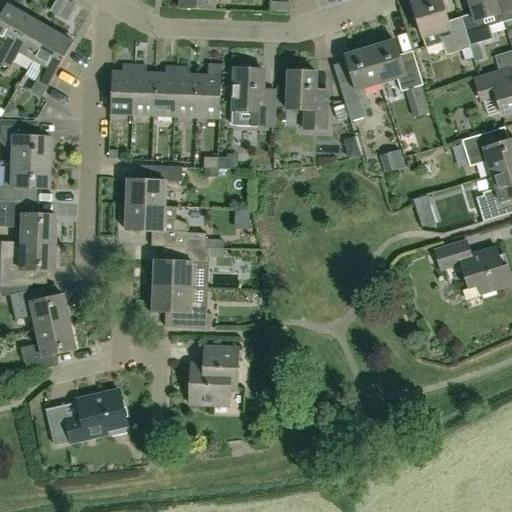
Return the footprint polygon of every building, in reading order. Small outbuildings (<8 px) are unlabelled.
[(215,12),(215,0),(180,0),(180,11),(215,12)] [(469,47),(461,19),(447,23),(440,0),(425,0),(411,4),(425,49),(442,44),(446,57),(470,49),(469,47)] [(504,24),(501,15),(496,0),(467,0),(473,15),(461,19),(469,47),(493,40),(489,28),(504,24)] [(511,0),(496,0),(501,15),(502,14),(505,24),(511,21),(511,0)] [(0,63),(3,65),(30,18),(7,5),(0,17),(0,42),(4,45),(0,51),(0,63)] [(34,62),(52,31),(30,18),(3,65),(11,69),(20,54),(34,62)] [(74,43),(52,31),(34,62),(48,70),(39,85),(35,91),(43,96),(74,43)] [(394,41),(369,49),(380,85),(398,80),(402,93),(423,86),(415,62),(401,66),(394,41)] [(365,90),(380,85),(369,49),(345,57),(352,81),(339,85),(350,122),(368,116),(366,111),(371,109),(365,90)] [(132,117),(134,66),(122,66),(122,73),(112,73),(111,116),(132,117)] [(154,117),(156,75),(146,74),(146,67),(134,66),(132,117),(154,117)] [(219,120),(221,81),(221,66),(208,66),(208,77),(199,76),(197,119),(219,120)] [(176,118),(178,68),(166,68),(165,75),(156,75),(154,117),(176,118)] [(197,119),(199,76),(189,76),(190,69),(178,68),(176,118),(197,119)] [(511,75),(510,69),(474,80),(481,102),(497,97),(503,116),(511,113),(511,75)] [(262,103),(263,81),(264,71),(235,70),(233,126),(273,128),(274,103),(262,103)] [(329,91),(316,90),(317,74),(288,72),(287,110),(304,111),(304,131),(327,132),(329,91)] [(0,122),(0,138),(9,150),(13,150),(13,162),(51,164),(52,138),(27,137),(27,123),(0,122)] [(488,162),(492,176),(511,169),(511,140),(497,145),(493,132),(462,142),(470,168),(488,162)] [(205,158),(205,168),(219,169),(219,158),(205,158)] [(50,190),(51,164),(13,162),(13,163),(1,163),(0,185),(0,202),(24,203),(25,203),(25,189),(50,190)] [(152,181),(128,180),(127,206),(165,208),(166,182),(182,183),(182,168),(152,167),(152,181)] [(511,169),(492,176),(496,190),(484,194),(484,196),(477,199),(484,223),(511,214),(511,169)] [(56,243),(57,216),(25,215),(25,203),(24,203),(0,202),(0,215),(5,215),(5,227),(23,228),(22,242),(56,243)] [(207,235),(188,234),(188,225),(176,221),(176,208),(165,208),(127,206),(126,232),(159,233),(159,247),(180,248),(206,249),(207,235)] [(482,296),(511,286),(511,279),(508,266),(502,267),(496,248),(471,256),(467,241),(435,251),(441,272),(462,266),(469,290),(479,287),(482,296)] [(55,272),(56,243),(22,242),(4,242),(3,259),(1,259),(0,278),(0,289),(29,286),(29,271),(55,272)] [(154,287),(208,289),(209,257),(224,258),(225,250),(206,249),(180,248),(180,262),(155,261),(154,287)] [(207,314),(208,289),(154,287),(153,312),(181,313),(181,328),(210,329),(211,314),(207,314)] [(34,317),(37,330),(70,322),(64,295),(44,300),(42,288),(11,295),(16,321),(34,317)] [(76,351),(70,322),(37,330),(40,344),(22,348),(28,373),(59,366),(57,355),(76,351)] [(236,389),(238,349),(205,348),(204,371),(191,371),(190,404),(229,406),(230,388),(236,389)] [(107,431),(127,426),(120,391),(77,401),(80,416),(65,419),(71,443),(108,434),(107,431)]
